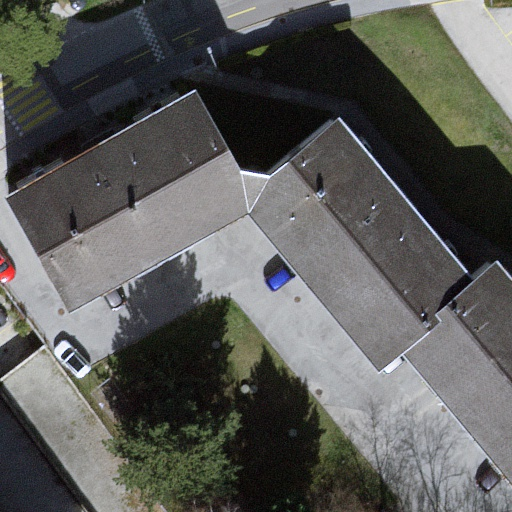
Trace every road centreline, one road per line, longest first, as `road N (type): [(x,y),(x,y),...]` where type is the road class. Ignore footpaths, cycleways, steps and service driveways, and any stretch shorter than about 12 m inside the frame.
road 1 (residential): [(0,278),(57,338),(231,264),(455,511)]
road 2 (residential): [(58,94),(146,42),(302,0)]
